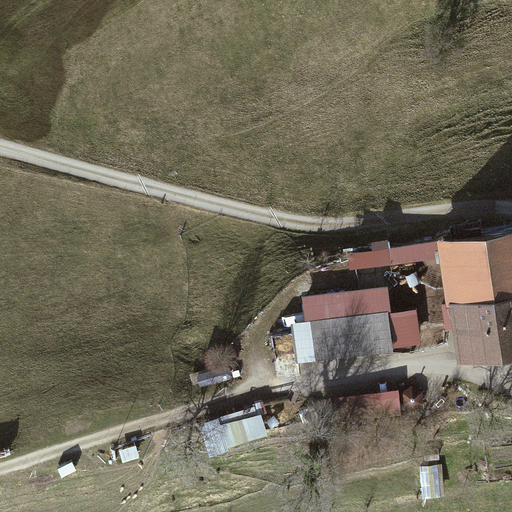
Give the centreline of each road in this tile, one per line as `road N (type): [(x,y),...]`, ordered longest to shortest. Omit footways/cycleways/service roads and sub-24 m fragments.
road 1 (track): [(0,483),(323,386),(511,363)]
road 2 (track): [(0,147),(306,224),(489,208)]
